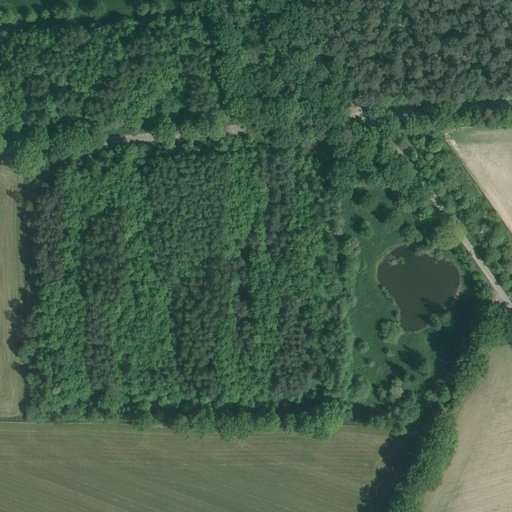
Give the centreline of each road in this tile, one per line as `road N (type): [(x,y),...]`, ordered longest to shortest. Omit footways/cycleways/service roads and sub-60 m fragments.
road 1 (unclassified): [(0,150),(511,105)]
road 2 (track): [(369,117),(265,0)]
